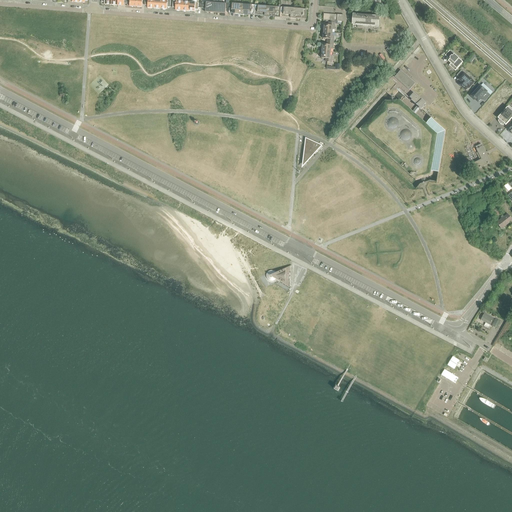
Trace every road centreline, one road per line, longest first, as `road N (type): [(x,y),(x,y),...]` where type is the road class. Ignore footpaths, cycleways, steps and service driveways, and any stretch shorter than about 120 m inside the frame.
road 1 (unclassified): [(449,325),(0,89)]
road 2 (residential): [(312,29),(93,11)]
road 3 (residential): [(511,153),(464,109),(402,0)]
